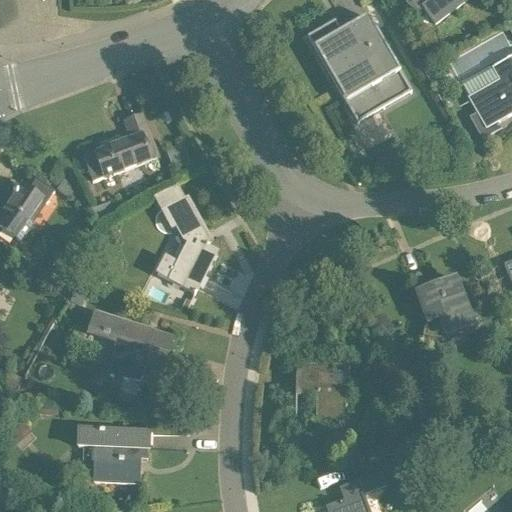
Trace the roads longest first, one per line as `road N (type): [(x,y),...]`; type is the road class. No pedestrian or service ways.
road 1 (residential): [(234,511),(229,409),(237,360),(265,271),(300,210)]
road 2 (residential): [(300,210),(185,18)]
road 3 (residential): [(300,210),(511,189)]
road 4 (residential): [(0,89),(185,18)]
